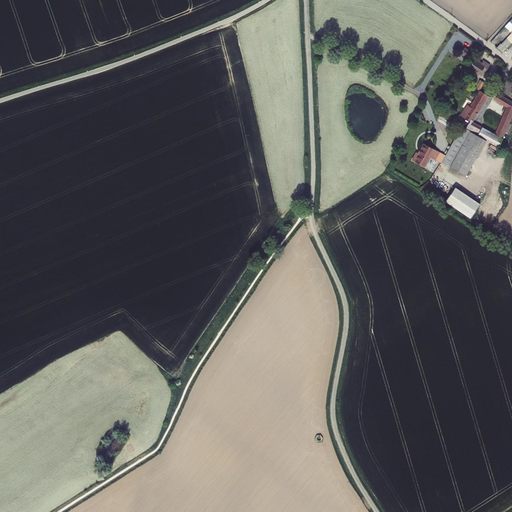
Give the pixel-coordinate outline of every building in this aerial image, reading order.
[(498,49),(503,53),(511,43),(507,39),(501,46),(500,46),(498,49)] [(476,52),(467,46),(463,52),(472,58),(473,56),(476,52)] [(472,66),(482,73),(484,70),(488,72),(492,65),(486,60),(485,62),(478,57),(477,58),(476,60),(472,66)] [(481,91),(474,103),(470,101),(462,115),(468,119),(466,123),(468,125),(446,165),(467,176),(478,154),(480,155),(484,147),(487,140),(500,147),(511,118),(511,100),(498,92),(494,99),(508,107),(496,135),(474,122),(489,96),(481,91)] [(468,125),(466,123),(444,164),(446,165),(468,125)] [(487,140),(484,147),(497,154),(500,147),(487,140)] [(441,153),(426,145),(421,154),(419,153),(415,161),(427,168),(433,158),(437,160),(441,153)] [(474,218),(483,203),(459,187),(449,201),(474,218)]
